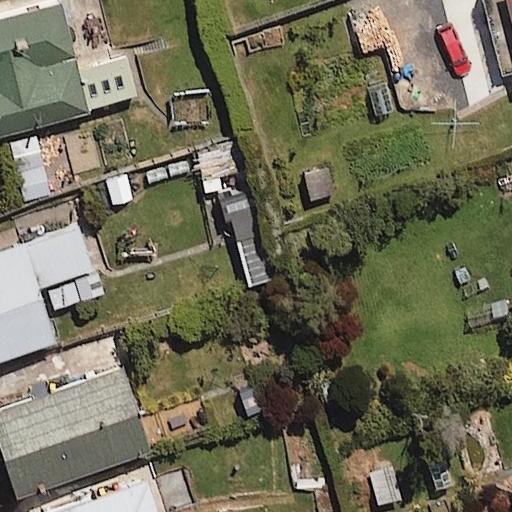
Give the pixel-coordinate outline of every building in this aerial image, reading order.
[(81,69),(62,0),(60,0),(0,15),(0,132),(139,96),(128,57),(81,69)] [(511,0),(500,0),(511,39),(511,0)] [(50,194),(37,135),(11,141),(24,199),(50,194)] [(236,136),(192,149),(213,220),(257,207),(236,136)] [(0,358),(59,339),(50,311),(108,292),(100,268),(93,270),(79,226),(0,252),(0,358)] [(127,374),(0,414),(0,444),(17,499),(153,456),(127,374)] [(391,460),(363,468),(374,505),(402,497),(391,460)] [(159,511),(151,483),(60,511),(159,511)]
